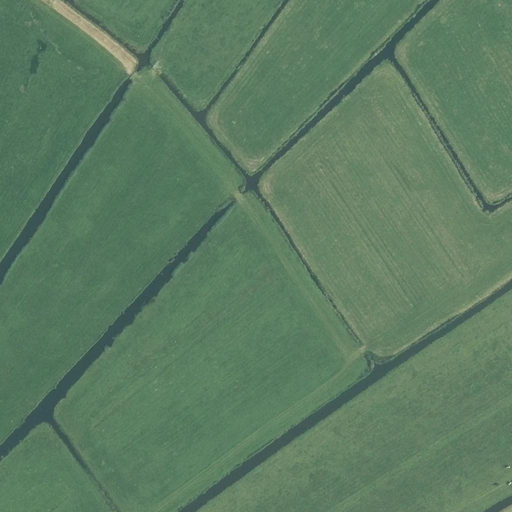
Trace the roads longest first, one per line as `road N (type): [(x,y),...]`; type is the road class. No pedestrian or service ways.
road 1 (track): [(223,0),(144,89),(233,190),(336,340),(335,369),(161,511)]
road 2 (track): [(144,89),(45,7),(50,0)]
